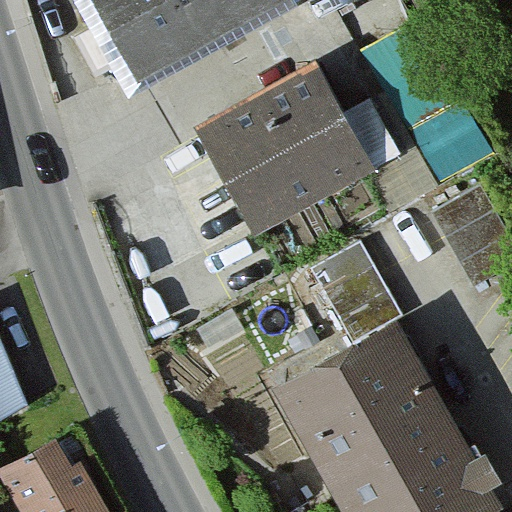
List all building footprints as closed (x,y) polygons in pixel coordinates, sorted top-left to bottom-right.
[(96,0),(138,75),(277,0),(96,0)] [(312,62),(193,125),(252,235),(371,172),(312,62)] [(496,511),(395,320),(269,387),(335,511),(496,511)] [(0,412),(34,397),(0,323),(0,412)] [(97,511),(57,441),(0,473),(0,475),(21,511),(97,511)]
